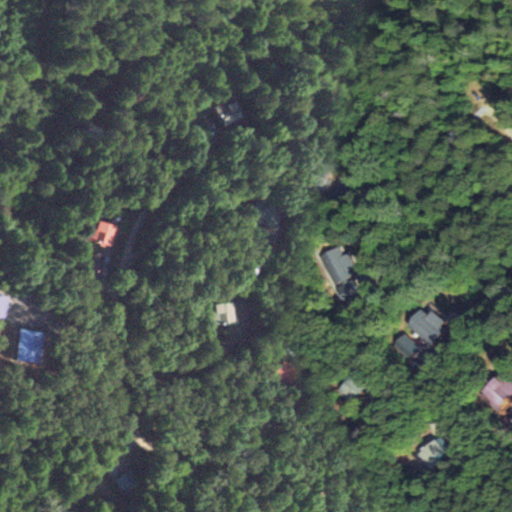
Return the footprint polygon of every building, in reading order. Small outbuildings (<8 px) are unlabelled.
[(117,229),(87,219),(80,239),(110,249),(117,229)] [(356,277),(353,272),(358,270),(343,244),(323,256),(340,287),(356,277)] [(227,323),(224,302),(204,304),(206,326),(227,323)] [(424,305),(409,326),(435,345),(450,324),(424,305)] [(293,374),(278,358),(262,374),(278,389),(293,374)] [(373,387),(354,372),(341,390),(360,404),(373,387)] [(440,470),(455,454),(440,439),(424,455),(440,470)]
